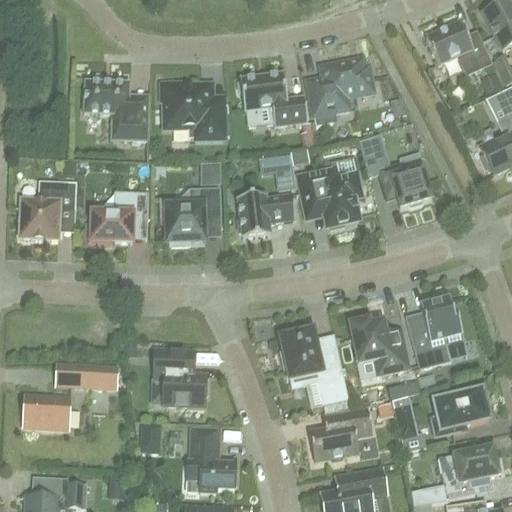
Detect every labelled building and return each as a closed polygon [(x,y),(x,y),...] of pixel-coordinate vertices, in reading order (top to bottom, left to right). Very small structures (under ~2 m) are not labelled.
[(511,13),(507,3),(482,16),(502,55),(511,50),(511,13)] [(460,27),(425,43),(437,70),(457,61),(466,79),(491,67),(477,36),(467,41),(460,27)] [(349,114),(347,104),(356,103),(354,93),(356,96),(358,98),(362,99),(365,99),(368,96),(370,93),(370,90),(372,89),(368,70),(364,71),(363,63),(320,71),(321,80),(303,84),(311,124),(313,123),(315,131),(332,128),(330,118),(349,114)] [(503,72),(481,83),(488,97),(510,85),(503,72)] [(245,116),(245,115),(271,112),(274,132),(308,127),(304,101),(303,101),(303,102),(287,104),(283,78),(239,83),(240,85),(237,88),(238,96),(241,98),(244,116),(245,116)] [(85,118),(111,119),(111,145),(148,146),(149,98),(128,98),(129,89),(129,87),(85,85),(83,118),(85,118)] [(230,142),(227,110),(226,99),(211,99),(211,90),(184,91),(184,88),(161,88),(161,107),(164,107),(165,127),(170,132),(196,131),(196,143),(230,142)] [(511,92),(486,105),(492,116),(502,111),(508,122),(497,127),(505,143),(481,155),(484,160),(480,161),(488,176),(491,175),(494,180),(511,170),(511,92)] [(378,140),(357,146),(367,180),(379,177),(383,192),(381,193),(385,207),(397,203),(400,213),(408,211),(411,212),(421,209),(423,206),(431,204),(422,173),(403,179),(400,169),(388,173),(378,140)] [(291,159),(289,159),(274,161),(276,177),(278,195),(296,193),(293,169),(291,159)] [(202,187),(223,187),(222,165),(202,165),(202,187)] [(359,223),(354,200),(361,199),(355,172),(335,177),(333,168),(297,176),(308,223),(325,219),(327,229),(330,229),(331,234),(344,231),(343,226),(359,223)] [(77,188),(63,187),(40,186),(39,205),(21,204),(20,230),(18,233),(18,237),(20,240),(20,242),(21,242),(24,244),(28,244),(31,243),(58,244),(59,214),(75,214),(77,188)] [(180,202),(160,203),(161,229),(166,228),(167,247),(170,247),(170,251),(190,250),(190,246),(204,245),(203,219),(219,218),(219,194),(202,195),(202,193),(188,194),(180,202)] [(128,246),(128,243),(128,235),(132,235),(132,223),(147,224),(148,198),(120,197),(120,218),(92,217),(92,230),(87,230),(86,250),(112,251),(112,246),(128,246)] [(265,200),(237,203),(240,223),(237,226),(238,236),(242,238),(242,243),(270,240),(268,228),(295,224),(292,200),(265,203),(265,200)] [(447,354),(445,354),(443,344),(462,338),(456,316),(453,317),(449,303),(446,304),(445,300),(432,304),(433,307),(420,311),(426,334),(424,336),(410,340),(420,374),(437,369),(450,366),(447,354)] [(372,366),(376,380),(409,373),(400,336),(386,339),(383,326),(370,329),(369,324),(350,328),(359,369),(372,366)] [(319,364),(314,343),(312,334),(294,338),(294,336),(283,338),(283,341),(279,342),(282,356),(280,357),(284,375),(286,374),(289,385),(304,381),(306,390),(318,387),(323,411),(348,405),(342,380),(337,381),(333,361),(319,364)] [(194,356),(155,355),(154,384),(164,385),(163,411),(204,412),(204,402),(207,400),(207,385),(205,384),(205,381),(193,381),(194,356)] [(76,371),(57,370),(56,390),(75,391),(115,393),(116,373),(76,371)] [(481,395),(448,403),(432,407),(435,422),(431,423),(436,441),(465,434),(464,430),(488,424),(484,410),(488,409),(485,397),(482,398),(481,395)] [(67,435),(69,403),(25,400),(23,432),(67,435)] [(393,405),(392,405),(401,445),(417,441),(416,439),(407,401),(405,402),(393,405)] [(309,438),(314,466),(329,464),(332,466),(341,465),(343,461),(358,459),(355,441),(371,438),(367,415),(323,423),(325,435),(309,438)] [(141,426),(140,457),(160,458),(162,427),(141,426)] [(218,435),(192,434),(190,467),(188,467),(187,485),(200,485),(199,497),(215,497),(216,494),(234,494),(235,468),(217,468),(218,435)] [(495,463),(493,452),(439,463),(448,505),(474,499),(471,485),(498,480),(498,477),(502,476),(499,463),(495,463)] [(338,497),(321,499),(323,511),(388,511),(386,500),(382,474),(351,480),(336,482),(338,497)] [(68,502),(31,500),(26,500),(25,511),(83,511),(85,489),(68,488),(68,502)]
